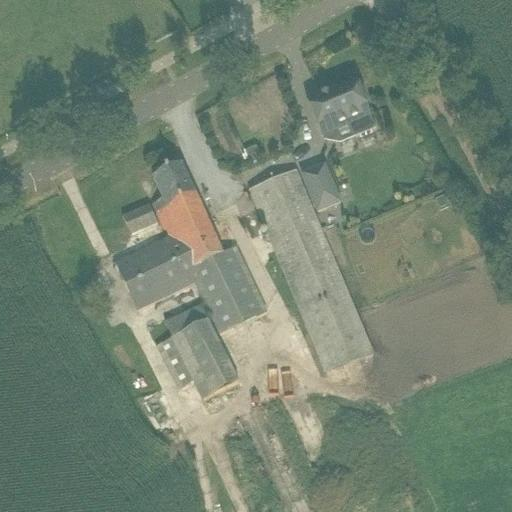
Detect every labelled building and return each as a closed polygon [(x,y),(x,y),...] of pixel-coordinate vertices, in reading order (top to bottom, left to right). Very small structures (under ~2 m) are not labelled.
[(331,92),(307,102),(322,138),(348,127),(355,142),(377,133),(357,84),(332,95),(331,92)] [(256,148),(245,154),(251,166),(262,161),(256,148)] [(309,191),(317,213),(340,204),(332,182),(309,191)] [(210,221),(180,234),(208,300),(209,300),(208,298),(236,286),(237,288),(238,287),(210,221)] [(160,229),(92,258),(93,259),(95,258),(100,268),(99,269),(102,277),(103,277),(108,287),(105,288),(105,290),(173,261),(173,259),(170,261),(166,250),(167,250),(163,242),(162,242),(158,232),(161,230),(160,229)]
